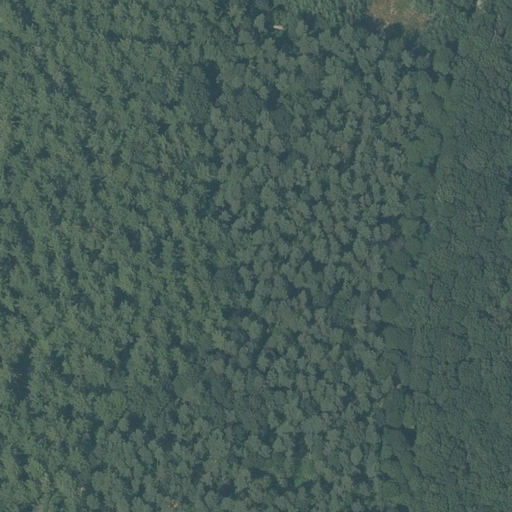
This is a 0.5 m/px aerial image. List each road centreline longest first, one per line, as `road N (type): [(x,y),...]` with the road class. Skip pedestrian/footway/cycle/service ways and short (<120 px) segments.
road 1 (unclassified): [(424,511),(414,321),(453,98),(482,0)]
road 2 (track): [(511,428),(418,456),(352,449),(276,371),(230,338)]
road 3 (unknown): [(511,380),(462,462),(459,511)]
